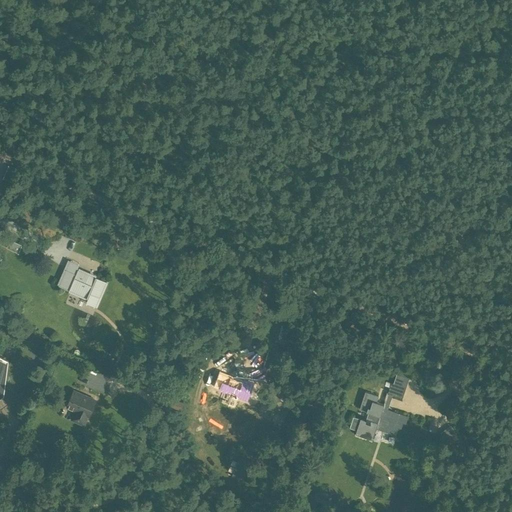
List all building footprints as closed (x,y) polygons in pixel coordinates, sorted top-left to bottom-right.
[(23,245),(11,240),(7,249),(19,254),(23,245)] [(68,260),(56,285),(69,290),(68,292),(86,300),(88,294),(102,300),(109,282),(96,277),(97,275),(79,267),(81,265),(68,260)] [(0,398),(4,396),(8,361),(0,356),(0,398)] [(253,384),(220,371),(213,386),(228,392),(226,395),(236,399),(238,396),(247,400),(253,384)] [(388,395),(392,396),(402,399),(406,387),(392,383),(388,395)] [(73,391),(67,406),(76,410),(72,419),(84,424),(88,415),(89,416),(95,400),(73,391)] [(361,418),(355,434),(372,440),(381,414),(383,408),(384,404),(372,400),(370,408),(368,407),(366,411),(368,412),(366,420),(361,418)] [(383,408),(381,414),(391,418),(387,431),(396,434),(398,428),(401,428),(403,422),(406,423),(408,416),(388,409),(384,408),(383,408)] [(245,479),(251,462),(240,458),(233,475),(245,479)]
